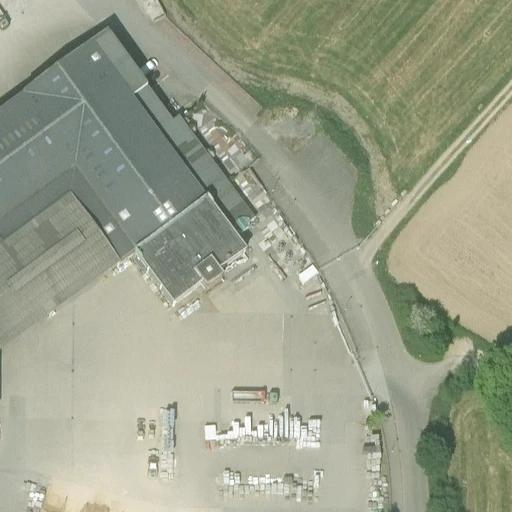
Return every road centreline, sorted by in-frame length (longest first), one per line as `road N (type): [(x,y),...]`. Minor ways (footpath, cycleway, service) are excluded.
road 1 (unclassified): [(409,511),(400,389),(381,326),(308,200)]
road 2 (track): [(511,83),(354,271)]
road 3 (track): [(400,389),(474,363),(511,380)]
